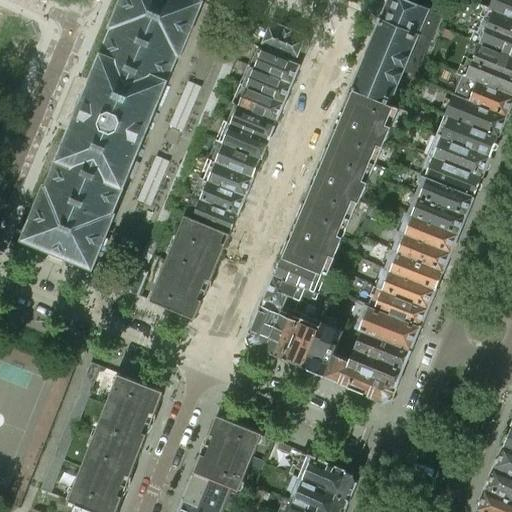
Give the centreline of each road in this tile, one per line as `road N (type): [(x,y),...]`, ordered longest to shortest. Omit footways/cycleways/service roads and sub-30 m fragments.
road 1 (residential): [(205,363),(348,32),(345,14),(323,0)]
road 2 (residential): [(0,273),(205,363)]
road 3 (residential): [(205,363),(402,450)]
road 4 (residential): [(0,200),(75,22)]
road 5 (residential): [(511,187),(446,345)]
road 6 (residential): [(147,511),(205,363)]
road 7 (residential): [(443,511),(502,366)]
